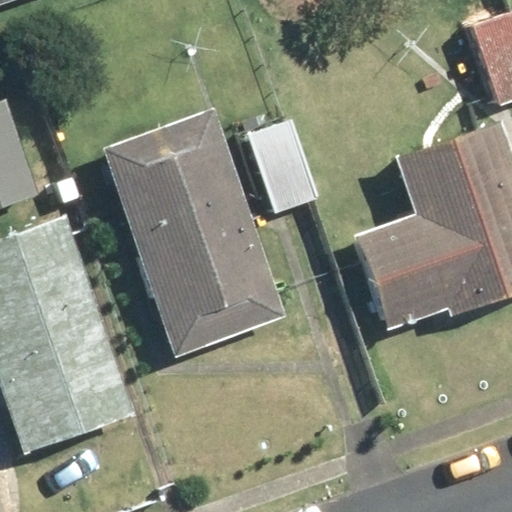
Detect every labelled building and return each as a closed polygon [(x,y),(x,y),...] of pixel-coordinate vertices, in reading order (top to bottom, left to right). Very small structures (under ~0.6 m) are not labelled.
[(511,54),(500,17),(455,31),(477,99),(511,88),(511,54)] [(211,114),(105,148),(171,349),(277,315),(211,114)] [(0,115),(0,210),(29,202),(3,115),(0,115)] [(244,133),(272,208),(319,191),(292,115),(244,133)] [(511,281),(511,209),(479,124),(401,154),(420,205),(358,229),(395,326),(511,281)] [(0,397),(17,445),(134,404),(66,218),(0,241),(0,397)]
